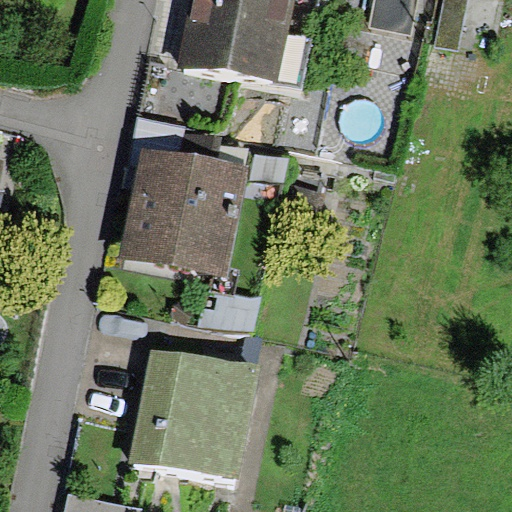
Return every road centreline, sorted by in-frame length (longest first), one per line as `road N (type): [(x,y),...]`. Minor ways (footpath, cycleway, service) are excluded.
road 1 (residential): [(27,511),(108,133)]
road 2 (residential): [(108,133),(135,0)]
